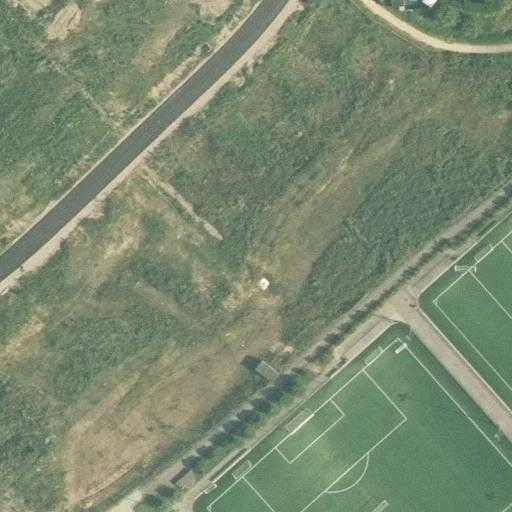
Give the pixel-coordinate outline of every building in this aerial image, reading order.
[(196,0),(178,0),(172,6),(197,34),(214,19),(196,0)] [(196,0),(214,19),(234,0),(196,0)] [(319,17),(314,23),(345,48),(362,27),(370,18),(350,2),(342,12),(327,0),(326,0),(315,14),(319,17)] [(172,6),(152,24),(168,41),(163,45),(173,57),(197,34),(172,6)] [(314,23),(293,48),(305,58),(309,53),(329,68),(345,48),(314,23)] [(116,43),(96,61),(115,83),(110,87),(123,101),(148,78),(116,43)] [(28,65),(34,72),(42,65),(36,58),(28,65)] [(42,65),(34,72),(41,79),(49,72),(42,65)] [(258,86),(252,91),(281,119),(300,100),(267,69),(254,82),(258,86)] [(244,93),(231,107),(263,138),(281,119),(252,91),(247,96),(244,93)] [(55,111),(37,128),(63,157),(86,135),(76,124),(72,129),(55,111)] [(37,128),(18,146),(48,177),(61,165),(58,162),(63,157),(37,128)] [(202,133),(177,157),(190,170),(195,166),(215,187),(235,168),(202,133)] [(0,182),(0,218),(3,216),(6,219),(21,207),(0,182)] [(141,191),(116,214),(149,249),(169,230),(149,209),(154,204),(141,191)] [(98,238),(73,261),(104,297),(125,279),(106,257),(111,253),(98,238)] [(51,293),(25,313),(50,345),(71,329),(55,309),(60,305),(51,293)] [(16,314),(2,326),(18,347),(8,355),(23,375),(35,365),(31,360),(50,345),(25,313),(19,318),(16,314)]
